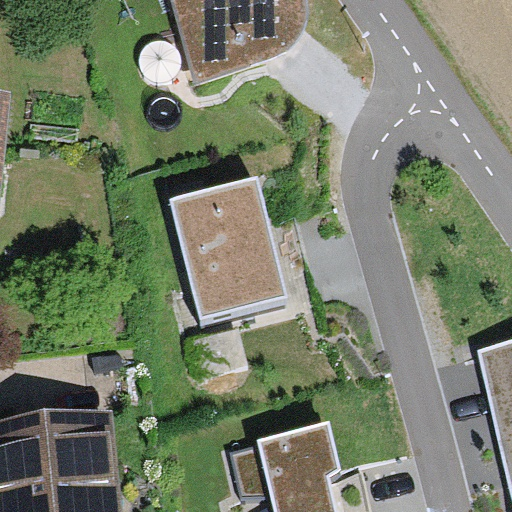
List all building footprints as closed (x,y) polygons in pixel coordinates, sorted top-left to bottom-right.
[(174,0),(199,85),(267,73),(289,64),(304,43),(307,21),(299,0),(174,0)] [(0,175),(9,101),(0,99),(0,175)] [(283,309),(255,195),(176,214),(204,328),(283,309)] [(511,353),(477,362),(511,507),(511,353)] [(124,511),(115,425),(0,437),(0,511),(124,511)] [(339,480),(331,442),(237,462),(245,500),(274,493),(278,511),(329,511),(323,483),(339,480)]
